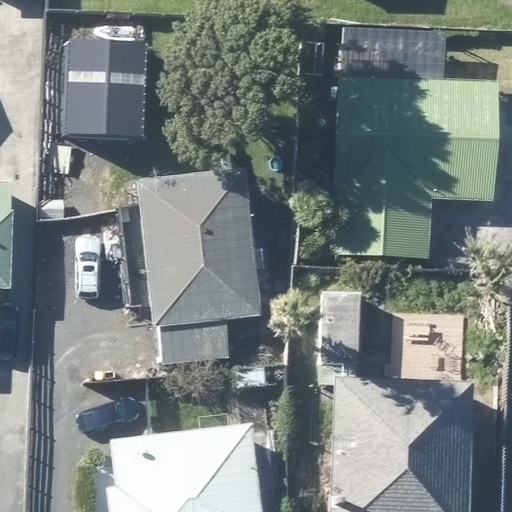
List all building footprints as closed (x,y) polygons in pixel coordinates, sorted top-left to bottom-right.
[(137,0),(103,0),(103,12),(137,12),(137,0)] [(348,0),(315,0),(315,14),(349,15),(348,0)] [(223,2),(187,4),(191,69),(227,67),(223,2)] [(487,87),(386,83),(323,82),(317,260),(417,262),(417,253),(419,205),(484,208),(484,196),(487,131),(487,87)] [(153,371),(216,363),(223,362),(219,329),(249,325),(233,178),(122,191),(124,212),(140,342),(150,341),(153,371)] [(347,370),(349,296),(313,295),(312,368),(347,370)] [(457,511),(462,390),(365,386),(323,386),(323,392),(319,511),(457,511)] [(251,511),(250,501),(244,460),(240,431),(192,438),(176,441),(95,451),(101,498),(89,500),(91,511),(251,511)]
